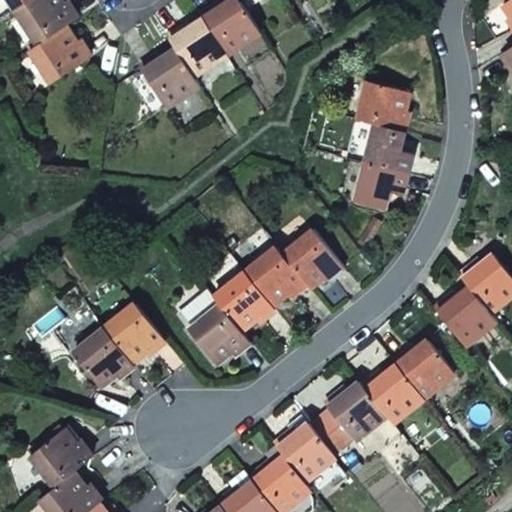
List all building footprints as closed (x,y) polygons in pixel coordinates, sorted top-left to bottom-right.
[(9,0),(17,10),(32,0),(9,0)] [(60,0),(32,0),(17,10),(39,44),(66,26),(78,18),(67,0),(63,3),(60,0)] [(219,3),(202,14),(204,18),(228,54),(261,32),(239,0),(232,0),(222,7),(219,3)] [(185,25),(168,36),(177,49),(194,76),(228,54),(204,18),(188,29),(185,25)] [(39,44),(31,49),(52,82),(92,57),(81,40),(77,42),(66,26),(39,44)] [(511,46),(502,54),(511,67),(511,46)] [(158,56),(140,67),(167,107),(200,85),(194,76),(177,49),(161,60),(158,56)] [(369,81),(358,119),(378,124),(405,131),(410,112),(405,110),(410,92),(369,81)] [(378,124),(367,163),(407,173),(412,154),(399,150),(405,131),(378,124)] [(367,163),(356,201),(385,209),(389,190),(402,193),(407,173),(367,163)] [(314,230),(283,255),(307,284),(310,288),(325,276),(328,280),(344,267),(314,230)] [(277,247),(246,272),(273,305),(288,293),(290,297),(307,284),(283,255),(277,247)] [(476,263),(460,276),(470,287),(490,312),(511,294),(511,275),(494,254),(480,266),(476,263)] [(246,272),(215,297),(221,305),(241,330),(256,318),(259,322),(276,309),(273,305),(246,272)] [(451,296),(436,308),(466,345),(496,320),(490,312),(470,287),(455,300),(451,296)] [(136,303),(105,328),(131,361),(147,349),(149,353),(165,340),(136,303)] [(221,305),(190,330),(216,363),(231,351),(235,355),(251,342),(241,330),(221,305)] [(105,328),(74,353),(101,386),(115,374),(119,378),(135,365),(131,361),(105,328)] [(410,348),(394,361),(398,364),(425,397),(455,373),(428,339),(414,352),(410,348)] [(380,373),(364,385),(387,415),(393,422),(425,397),(398,364),(382,376),(380,373)] [(342,390),(326,403),(331,409),(350,432),(354,438),(356,440),(387,415),(364,385),(360,381),(346,394),(342,390)] [(331,409),(311,425),(334,454),(349,442),(344,437),(350,432),(331,409)] [(292,431),(294,435),(310,423),(304,416),(289,428),(292,431)] [(292,431),(276,444),(285,456),(305,481),(334,458),(336,456),(334,454),(311,425),(310,423),(294,435),(292,431)] [(64,429),(31,455),(56,486),(74,472),(93,456),(80,441),(76,443),(64,429)] [(354,438),(350,432),(344,437),(349,442),(354,438)] [(267,464),(251,477),(254,481),(278,511),(282,511),(310,490),(312,489),(305,481),(285,456),(269,468),(267,464)] [(305,481),(312,489),(313,488),(317,493),(345,471),(334,458),(305,481)] [(56,486),(40,498),(51,511),(87,511),(99,503),(103,500),(90,484),(86,487),(74,472),(56,486)] [(246,473),(232,485),(235,489),(239,493),(253,482),(246,473)] [(235,489),(220,502),(223,506),(227,511),(278,511),(254,481),(253,482),(239,493),(235,489)] [(310,490),(282,511),(310,511),(321,504),(310,490)] [(105,511),(99,503),(87,511),(105,511)]
